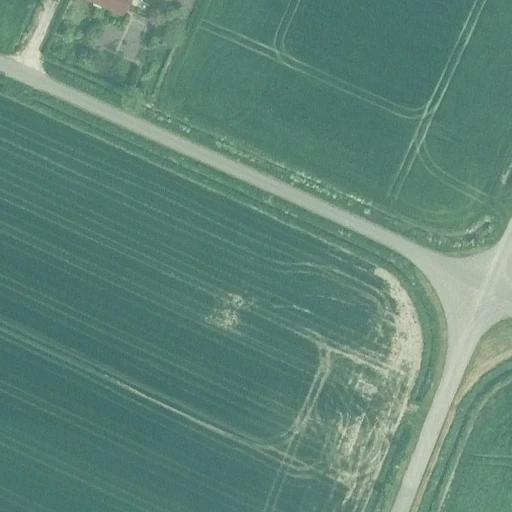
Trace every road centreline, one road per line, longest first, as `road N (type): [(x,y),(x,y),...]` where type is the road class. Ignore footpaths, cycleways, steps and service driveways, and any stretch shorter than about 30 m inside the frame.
road 1 (unclassified): [(486,288),(0,63)]
road 2 (unclassified): [(401,511),(486,288)]
